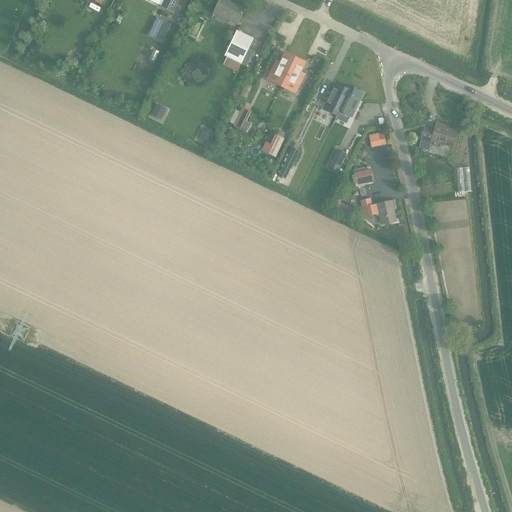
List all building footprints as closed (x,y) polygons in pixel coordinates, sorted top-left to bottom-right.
[(164,0),(161,6),(173,12),(178,0),(164,0)] [(238,22),(243,10),(221,0),(219,0),(215,11),(238,22)] [(156,18),(150,31),(155,33),(153,39),(162,43),(170,25),(156,18)] [(224,56),(241,64),(253,39),(236,31),(224,56)] [(275,73),(271,82),(281,86),(295,58),(285,53),(280,62),(280,63),(276,61),(276,60),(271,71),(272,70),(275,72),(275,73)] [(281,86),(291,91),(295,82),(299,84),(299,85),(305,74),(304,74),(304,75),(300,73),(300,72),(305,62),(295,58),(281,86)] [(350,87),(349,87),(348,90),(336,84),(323,109),(336,115),(350,87)] [(351,117),(362,93),(350,87),(336,115),(339,111),(351,117)] [(156,104),(151,115),(160,120),(165,109),(156,104)] [(241,130),(250,112),(242,108),(234,126),(241,130)] [(434,129),(424,126),(418,147),(428,151),(431,141),(452,147),(456,131),(444,127),(444,126),(435,123),(434,129)] [(204,128),(199,139),(208,143),(213,132),(204,128)] [(276,135),(267,153),(274,157),(283,139),(276,135)] [(292,149),(279,176),(286,180),(299,152),(292,149)] [(337,150),(329,167),(338,171),(346,154),(337,150)] [(461,191),(473,189),(470,166),(457,168),(461,191)] [(371,168),(353,173),(356,186),(374,182),(371,168)] [(333,195),(326,207),(336,212),(342,200),(333,195)] [(370,199),(361,201),(364,217),(379,214),(381,224),(396,221),(392,207),(394,207),(392,201),(377,204),(371,206),(370,199)]
